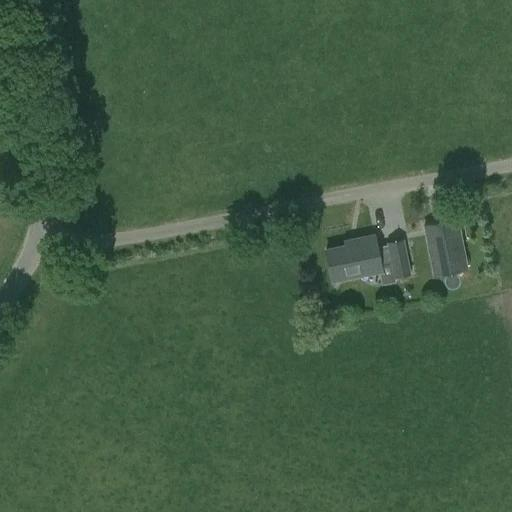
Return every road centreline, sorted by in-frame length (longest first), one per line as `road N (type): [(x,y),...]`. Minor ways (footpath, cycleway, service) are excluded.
road 1 (unclassified): [(37,242),(82,243),(511,167)]
road 2 (unclassified): [(37,242),(40,180),(0,24)]
